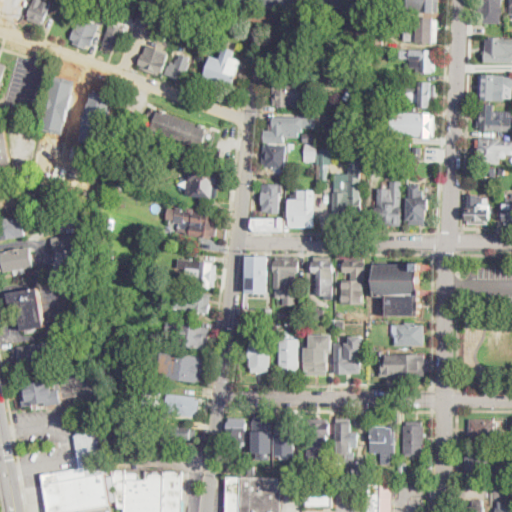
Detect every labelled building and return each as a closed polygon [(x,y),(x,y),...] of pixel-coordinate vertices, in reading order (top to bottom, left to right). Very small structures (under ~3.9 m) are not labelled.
[(52,4),(44,25),(27,19),(34,0),(46,0),(46,1),(52,4)] [(436,0),(436,12),(425,12),(426,5),(411,5),(411,0),(436,0)] [(501,13),(501,17),(485,17),(485,13),(483,13),(483,0),(504,0),(504,13),(501,13)] [(117,10),(115,16),(109,13),(112,8),(117,10)] [(439,43),(415,41),(405,41),(406,33),(399,32),(400,16),(441,20),(439,43)] [(100,40),(98,45),(94,44),(93,46),(89,44),(87,48),(75,43),(76,39),(73,38),(81,17),(101,25),(96,39),(100,40)] [(126,29),(119,48),(114,46),(112,50),(103,47),(111,23),(126,29)] [(384,34),(386,34),(386,38),(385,39),(385,45),(372,46),(372,40),(368,41),(368,47),(360,48),(359,41),(366,40),(365,37),(362,37),(361,24),(384,24),(384,34)] [(511,62),(485,62),(486,51),(490,51),(490,38),(511,38),(511,62)] [(171,53),(163,72),(161,71),(159,76),(141,69),(142,65),(139,64),(143,53),(145,54),(148,45),(171,53)] [(235,57),(244,60),(233,87),(224,83),(222,87),(213,84),(214,81),(205,77),(213,56),(221,59),(225,47),(237,52),(235,57)] [(437,72),(419,72),(419,67),(411,67),(412,50),(438,50),(437,72)] [(351,54),(350,65),(337,64),(338,53),(351,54)] [(192,57),(190,63),(191,63),(185,81),(184,80),(182,83),(173,79),(173,77),(166,75),(170,65),(171,65),(172,62),(177,64),(178,59),(179,59),(181,54),(192,57)] [(325,54),(325,62),(315,62),(315,54),(325,54)] [(0,62),(8,65),(0,91),(0,62)] [(511,76),(511,87),(510,87),(509,96),(511,96),(511,100),(480,99),(481,75),(511,76)] [(56,76),(44,129),(65,134),(78,81),(56,76)] [(435,107),(422,107),(422,102),(406,101),(406,81),(436,82),(435,107)] [(308,85),(308,88),(316,88),(316,103),(307,103),(307,107),(274,107),(274,86),(278,86),(278,85),(308,85)] [(94,89),(82,141),(104,147),(115,93),(94,89)] [(495,105),(495,111),(511,111),(511,130),(482,130),(483,127),(478,127),(479,107),(482,107),(483,104),(495,105)] [(207,134),(204,143),(203,142),(201,148),(151,130),(158,109),(208,127),(206,134),(207,134)] [(436,113),(435,138),(412,137),(412,130),(407,130),(407,118),(412,118),(412,113),(436,113)] [(317,118),(317,128),(303,127),(303,138),(286,138),(286,142),(265,142),(265,132),(270,132),(270,117),(317,118)] [(0,125),(5,125),(12,164),(7,165),(8,171),(0,172),(0,125)] [(316,141),(304,142),(303,134),(315,133),(316,141)] [(502,139),(502,140),(511,140),(511,154),(508,154),(508,157),(502,157),(501,164),(481,163),(481,161),(476,160),(477,140),(481,140),(481,138),(502,139)] [(289,146),(286,169),(263,166),(266,144),(289,146)] [(318,161),(307,161),(307,144),(318,144),(318,161)] [(423,146),(423,152),(419,152),(419,153),(414,153),(414,145),(423,146)] [(172,147),(171,155),(163,154),(165,146),(172,147)] [(330,164),(329,180),(321,180),(322,163),(330,164)] [(222,190),(219,189),(218,199),(189,195),(192,169),(224,173),(222,190)] [(362,180),(362,197),(364,197),(364,210),(362,210),(362,216),(336,216),(336,186),(343,186),(343,180),(362,180)] [(405,181),(404,225),(377,225),(377,204),(379,204),(380,187),(383,187),(383,181),(405,181)] [(0,208),(0,187),(22,184),(24,194),(20,195),(22,205),(0,208)] [(282,193),(282,218),(285,218),(285,225),(288,225),(288,231),(253,231),(253,218),(260,218),(260,191),(264,191),(264,184),(283,184),(283,193),(282,193)] [(432,198),(432,210),(429,209),(429,220),(410,219),(411,189),(424,190),(424,198),(432,198)] [(290,227),(291,195),(295,195),(295,190),(316,190),(316,227),(290,227)] [(493,204),(492,220),(490,220),(489,225),(468,224),(469,195),(479,195),(479,204),(493,204)] [(184,208),(183,211),(188,212),(188,208),(194,209),(193,213),(195,213),(195,212),(216,216),(216,218),(220,219),(217,237),(212,236),(212,238),(190,235),(190,234),(179,232),(181,223),(175,222),(175,221),(167,219),(169,208),(177,209),(178,207),(184,208)] [(0,219),(24,215),(24,218),(28,217),(29,224),(25,225),(27,236),(0,240),(0,219)] [(82,247),(56,252),(53,238),(80,233),(82,247)] [(32,247),(36,266),(26,268),(27,273),(15,275),(14,271),(6,272),(6,270),(1,271),(0,265),(0,253),(12,252),(11,249),(22,247),(22,249),(32,247)] [(301,273),(297,272),(296,282),(299,282),(299,298),(276,297),(277,256),(299,257),(299,260),(301,260),(301,273)] [(335,261),(335,300),(325,299),(325,296),(319,295),(319,273),(314,273),(314,256),(333,256),(333,261),(335,261)] [(272,294),(249,293),(250,257),(272,257),(272,294)] [(368,258),(368,272),(366,272),(366,280),(354,280),(354,272),(346,272),(346,262),(358,262),(358,258),(368,258)] [(219,267),(217,287),(212,286),(212,288),(200,287),(200,285),(186,283),(188,269),(180,268),(181,259),(216,262),(215,266),(219,267)] [(422,316),(388,315),(388,297),(375,296),(376,263),(423,264),(422,316)] [(39,287),(47,326),(24,331),(19,307),(13,308),(10,293),(39,287)] [(213,294),(210,313),(175,308),(176,296),(180,297),(181,290),(213,294)] [(274,309),(273,318),(266,318),(266,308),(274,309)] [(290,308),(290,320),(278,320),(278,312),(282,312),(283,308),(290,308)] [(325,308),(325,320),(313,320),(313,308),(325,308)] [(208,349),(177,344),(178,341),(174,340),(175,334),(167,333),(168,319),(192,322),(192,325),(211,328),(208,349)] [(427,345),(395,345),(395,338),(390,338),(390,335),(393,335),(393,323),(427,323),(427,345)] [(273,339),(272,367),(270,367),(270,372),(252,372),(252,334),(266,334),(266,339),(273,339)] [(328,338),(327,358),(330,358),(330,375),(307,374),(308,370),(305,370),(305,360),(307,360),(307,345),(314,345),(314,337),(328,338)] [(301,339),(301,367),(299,367),(299,372),(283,371),(283,367),(281,367),(282,339),(301,339)] [(53,365),(23,370),(23,368),(18,369),(15,349),(19,348),(19,346),(49,341),(53,365)] [(355,342),(355,352),(362,352),(362,373),(336,373),(336,342),(355,342)] [(163,352),(171,354),(171,352),(202,357),(202,359),(207,359),(204,382),(198,381),(198,383),(167,379),(167,377),(159,375),(163,352)] [(410,380),(397,380),(398,355),(425,355),(425,375),(410,375),(410,380)] [(150,363),(147,374),(134,371),(137,359),(150,363)] [(23,407),(20,385),(52,380),(56,401),(23,407)] [(201,398),(200,414),(196,414),(195,416),(167,413),(169,392),(196,395),(196,398),(201,398)] [(107,474),(108,477),(114,476),(113,470),(128,470),(128,474),(138,474),(138,479),(148,480),(147,471),(184,471),(183,511),(126,511),(126,508),(119,508),(118,500),(112,501),(113,505),(74,511),(46,511),(39,474),(81,467),(76,436),(79,435),(76,421),(101,417),(110,473),(107,474)] [(272,417),(272,420),(274,420),(273,449),(259,449),(259,446),(255,446),(255,417),(272,417)] [(248,419),(247,446),(240,446),(240,442),(228,441),(229,418),(248,419)] [(328,434),(328,441),(331,441),(332,463),(310,464),(309,434),(307,434),(307,420),(330,419),(331,434),(328,434)] [(352,419),(352,432),(354,432),(354,443),(352,443),(352,452),(350,452),(350,454),(339,454),(339,419),(352,419)] [(495,440),(471,440),(471,419),(495,419),(495,440)] [(295,420),(295,425),(297,425),(297,454),(289,454),(289,450),(277,449),(277,424),(279,424),(279,420),(295,420)] [(425,456),(406,457),(405,421),(424,421),(425,456)] [(198,440),(161,438),(162,422),(199,424),(198,440)] [(397,426),(396,455),(394,454),(394,462),(391,461),(391,465),(382,465),(382,453),(371,453),(372,425),(397,426)] [(497,451),(497,454),(499,454),(500,470),(497,470),(497,473),(470,473),(470,469),(466,469),(466,454),(470,454),(470,451),(497,451)] [(367,477),(357,477),(357,463),(366,463),(367,477)] [(408,477),(400,477),(400,464),(408,464),(408,477)] [(242,511),(242,476),(227,476),(227,511),(242,511)] [(287,491),(283,491),(282,511),(242,511),(242,476),(287,477),(287,491)] [(379,479),(379,483),(382,483),(382,511),(368,511),(368,488),(359,488),(359,480),(369,480),(369,478),(379,479)] [(333,508),(309,508),(309,485),(333,485),(333,508)] [(461,511),(465,511),(465,506),(473,506),(473,500),(484,500),(484,511),(461,511)] [(511,501),(511,511),(497,511),(497,508),(499,508),(499,501),(511,501)]
